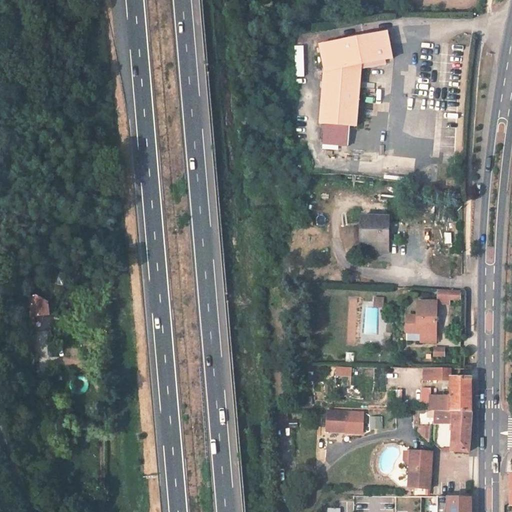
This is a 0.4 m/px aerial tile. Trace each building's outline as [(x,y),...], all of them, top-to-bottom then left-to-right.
[(382,30),(366,33),(365,61),(386,57),(382,30)] [(316,66),(311,119),(348,122),(354,62),(365,61),(366,33),(313,40),(316,66)] [(392,218),(363,217),(363,243),(374,244),(374,253),(391,254),(392,218)] [(452,292),(441,292),(441,305),(452,304),(452,299),(452,292)] [(24,320),(48,319),(47,305),(34,297),(23,298),(24,320)] [(383,306),(383,297),(374,297),(374,306),(383,306)] [(421,304),(421,335),(425,336),(425,345),(439,345),(439,304),(421,304)] [(444,348),(433,347),(432,356),(444,357),(444,348)] [(335,366),(335,375),(354,376),(354,367),(335,366)] [(423,370),(424,382),(452,382),(452,399),(430,398),(429,414),(434,414),(474,413),(474,370),(465,370),(423,370)] [(334,391),(352,393),(353,377),(335,376),(334,391)] [(453,453),(470,453),(474,420),(474,413),(434,414),(434,428),(452,428),(453,453)] [(370,430),(383,429),(382,416),(369,416),(370,430)] [(348,417),(328,417),(327,434),(348,435),(348,417)] [(429,436),(429,425),(417,426),(417,437),(429,436)] [(438,436),(440,447),(450,445),(448,434),(438,436)] [(426,492),(426,454),(412,453),(412,454),(411,470),(407,473),(407,474),(407,477),(408,479),(410,481),(409,490),(426,492)] [(411,470),(412,454),(404,454),(404,463),(411,470)] [(469,511),(470,496),(436,496),(435,511),(469,511)]
